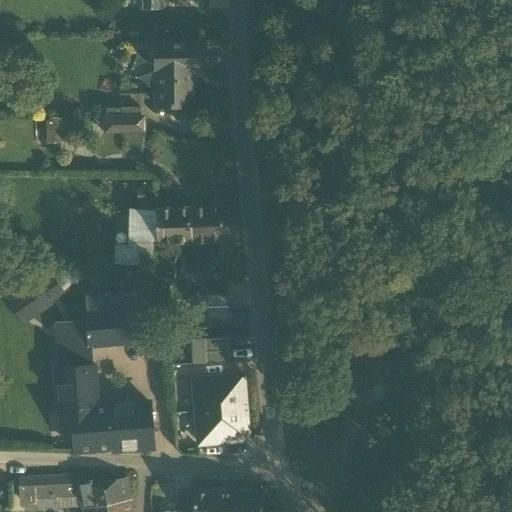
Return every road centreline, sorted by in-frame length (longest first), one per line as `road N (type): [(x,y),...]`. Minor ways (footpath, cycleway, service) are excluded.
road 1 (residential): [(243,0),(234,44),(282,473),(294,511)]
road 2 (track): [(282,473),(0,456)]
